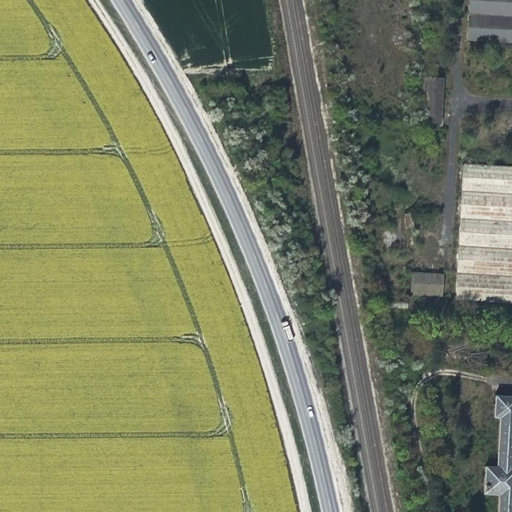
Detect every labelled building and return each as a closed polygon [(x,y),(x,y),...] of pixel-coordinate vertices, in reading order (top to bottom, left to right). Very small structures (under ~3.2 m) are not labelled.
[(511,39),(511,0),(467,0),(466,37),(511,39)] [(444,78),(424,78),(423,125),(443,126),(444,78)] [(511,167),(464,164),(455,300),(511,303),(511,167)] [(444,275),(412,273),(411,295),(443,297),(444,275)] [(511,511),(511,394),(493,393),(492,416),(497,416),(495,463),(484,463),(483,492),(496,493),(495,511),(511,511)]
